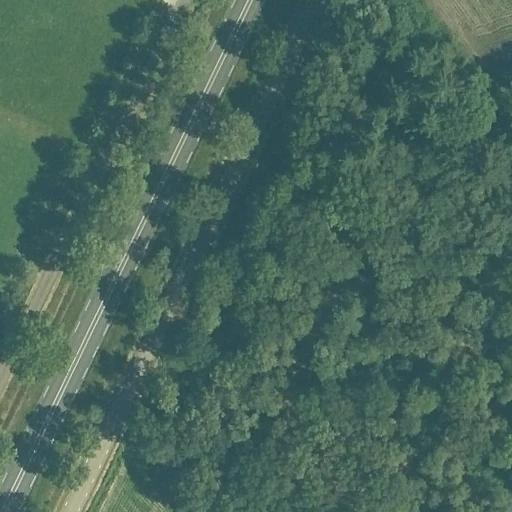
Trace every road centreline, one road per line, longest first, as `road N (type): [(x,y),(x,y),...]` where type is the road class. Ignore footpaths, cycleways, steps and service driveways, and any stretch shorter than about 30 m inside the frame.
road 1 (primary): [(1,511),(249,0)]
road 2 (unclassified): [(68,511),(315,0)]
road 3 (unclassified): [(0,381),(184,0)]
